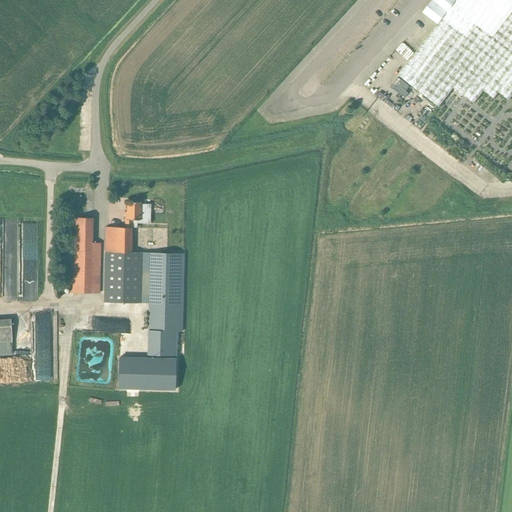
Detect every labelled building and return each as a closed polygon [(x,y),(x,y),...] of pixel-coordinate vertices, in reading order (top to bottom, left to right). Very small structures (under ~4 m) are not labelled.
[(511,0),(440,0),(427,16),(438,24),(398,75),(439,107),(454,88),(474,103),(484,91),(494,98),(499,92),(509,100),(511,96),(511,0)] [(419,29),(416,33),(418,35),(416,37),(420,40),(427,32),(423,29),(421,31),(419,29)] [(390,41),(367,66),(374,72),(397,47),(390,41)] [(391,86),(405,97),(408,100),(412,96),(409,93),(406,91),(410,87),(398,77),(391,86)] [(105,243),(104,302),(141,304),(141,303),(142,253),(132,253),(132,227),(137,228),(137,223),(150,223),(150,214),(150,204),(141,204),(141,202),(127,202),(127,212),(125,212),(125,228),(109,227),(106,227),(105,237),(105,243)] [(72,218),(72,228),(70,292),(100,292),(101,243),(92,243),(92,218),(72,218)] [(148,319),(147,355),(176,356),(177,332),(182,332),(184,253),(156,253),(149,253),(148,303),(148,319)] [(76,317),(76,330),(129,333),(130,319),(76,317)] [(0,355),(16,355),(14,319),(0,319),(0,355)] [(120,359),(120,389),(177,389),(177,358),(120,359)]
